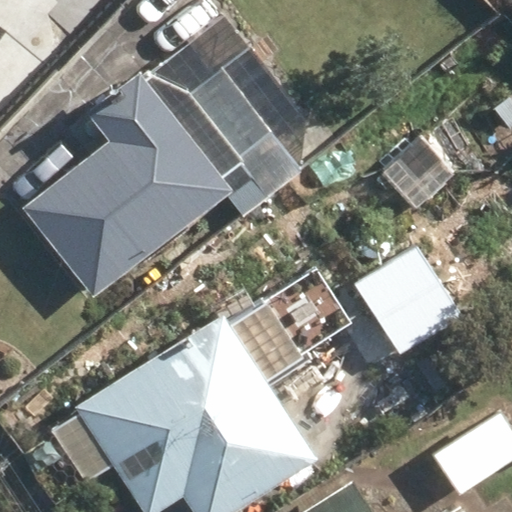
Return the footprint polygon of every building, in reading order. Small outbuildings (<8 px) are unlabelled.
[(25,204),(95,293),(233,183),(221,166),(272,126),(223,66),(173,106),(139,64),(90,103),(114,133),(25,204)] [(386,178),(407,197),(425,177),(404,158),(386,178)] [(227,198),(242,217),(269,195),(254,177),(227,198)] [(151,511),(184,491),(197,511),(230,511),(318,454),(273,383),(353,330),(307,261),(266,288),(270,293),(231,317),(224,307),(76,404),(80,411),(52,430),(87,482),(115,465),(146,511),(151,511)] [(437,453),(465,492),(511,458),(511,426),(499,409),(437,453)] [(452,511),(447,503),(433,511),(376,511),(354,478),(302,511),(452,511)]
